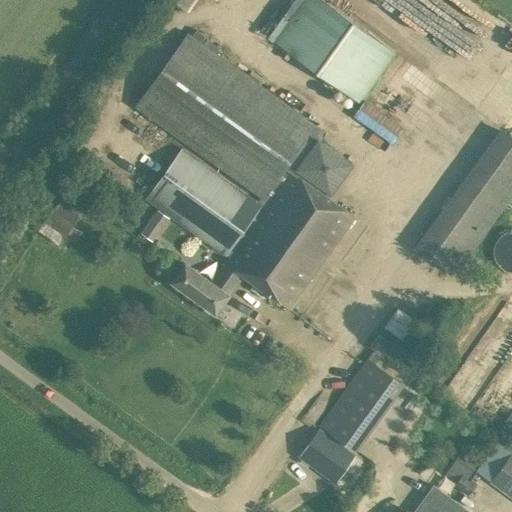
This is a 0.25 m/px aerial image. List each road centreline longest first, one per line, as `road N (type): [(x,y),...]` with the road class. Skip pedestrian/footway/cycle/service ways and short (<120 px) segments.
road 1 (unclassified): [(215,511),(0,356)]
road 2 (track): [(0,200),(143,0)]
